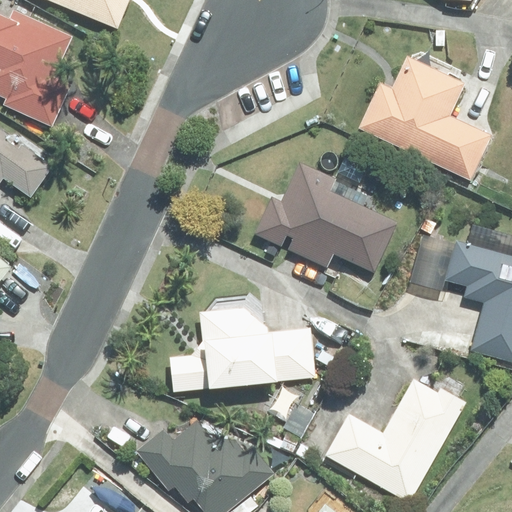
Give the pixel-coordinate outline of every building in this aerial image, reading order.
[(43,0),(114,29),(126,0),(43,0)] [(0,18),(0,97),(6,101),(4,106),(50,128),(69,88),(49,78),(68,38),(11,12),(7,21),(0,18)] [(358,130),(469,182),(489,137),(447,118),(462,87),(405,60),(390,92),(378,87),(358,130)] [(46,165),(49,161),(23,142),(18,149),(0,136),(0,181),(2,179),(29,199),(51,168),(46,165)] [(365,197),(332,183),(333,180),(298,164),(280,204),(270,199),(254,235),(279,247),(283,237),(292,240),(287,251),(325,268),(331,255),(373,274),(395,224),(360,208),(365,197)] [(426,219),(419,230),(428,235),(435,224),(426,219)] [(444,281),(466,287),(463,298),(484,304),(471,352),(511,363),(511,258),(455,243),(444,281)] [(198,316),(202,357),(167,360),(170,393),(206,389),(206,391),(275,385),(274,382),(313,378),(308,331),(265,335),(265,331),(242,311),(198,316)] [(462,335),(433,329),(429,343),(458,351),(462,335)] [(316,361),(327,368),(331,359),(320,353),(316,361)] [(347,420),(326,456),(409,503),(465,405),(440,391),(437,397),(412,382),(380,438),(347,420)] [(161,433),(134,454),(166,493),(173,487),(187,504),(192,500),(201,511),(227,511),(272,475),(251,449),(243,456),(232,442),(213,440),(210,443),(193,424),(170,443),(161,433)] [(278,449),(291,454),(297,440),(284,435),(278,449)] [(300,445),(296,453),(310,462),(315,454),(300,445)]
